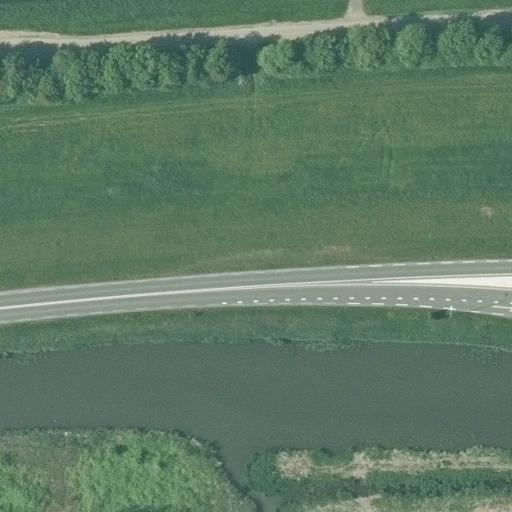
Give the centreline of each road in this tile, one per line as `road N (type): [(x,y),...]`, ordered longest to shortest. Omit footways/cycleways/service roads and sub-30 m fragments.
road 1 (unclassified): [(0,52),(511,19)]
road 2 (primary): [(0,311),(321,285)]
road 3 (primary): [(321,285),(511,304)]
road 4 (primary): [(511,272),(402,273),(321,285)]
